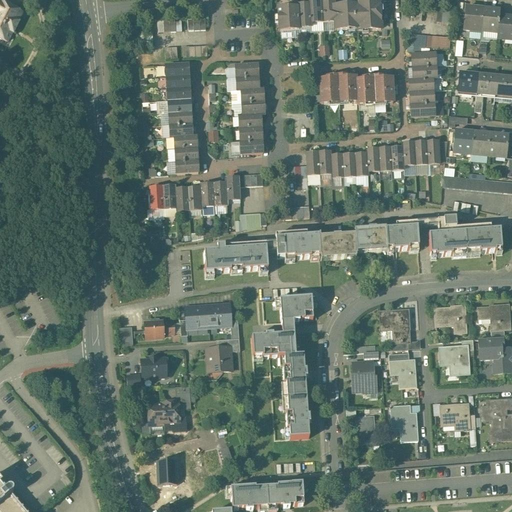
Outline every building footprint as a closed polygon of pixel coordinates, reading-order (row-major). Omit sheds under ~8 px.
[(322,23),(321,0),(308,1),(309,5),(310,28),(311,28),(311,24),(322,23)] [(335,22),(333,0),(321,0),(322,23),(334,23),(335,22)] [(333,0),(335,22),(334,23),(335,31),(358,29),(358,32),(380,31),(379,1),(356,2),(356,6),(334,7),(333,0)] [(0,41),(4,44),(10,34),(12,35),(18,25),(15,23),(20,14),(0,3),(0,41)] [(309,5),(297,6),(298,31),(298,30),(298,29),(310,28),(309,5)] [(298,31),(297,6),(285,6),(285,9),(277,10),(277,18),(277,23),(278,24),(278,32),(298,31)] [(482,10),(465,8),(464,16),(463,31),(469,32),(469,33),(480,34),(480,33),(482,10)] [(499,12),(482,10),(480,33),(497,34),(498,18),(499,12)] [(446,21),(446,11),(437,11),(436,21),(446,21)] [(511,18),(498,18),(497,34),(496,40),(511,41),(511,18)] [(486,44),(479,43),(478,54),(485,55),(486,44)] [(319,56),(329,56),(329,46),(319,47),(319,56)] [(434,55),(411,56),(412,69),(435,67),(434,55)] [(257,65),(235,66),(235,79),(258,78),(257,65)] [(188,66),(165,67),(166,79),(188,78),(188,66)] [(435,67),(412,69),(412,81),(432,80),(436,80),(435,67)] [(477,76),(459,74),(457,93),(476,95),(477,76)] [(496,78),(477,76),(476,95),(494,97),(496,78)] [(348,77),(337,78),(338,103),(348,102),(348,103),(356,103),(355,82),(355,79),(348,79),(348,77)] [(188,78),(166,79),(166,91),(189,89),(188,78)] [(258,78),(235,79),(236,92),(240,92),(258,91),(258,78)] [(326,81),(319,81),(320,105),(328,105),(328,104),(338,103),(337,78),(326,78),(326,81)] [(362,81),(355,82),(356,103),(356,106),(364,105),(364,104),(374,104),(373,78),(362,79),(362,81)] [(384,78),(373,78),(374,104),(384,103),(385,104),(393,104),(391,80),(384,80),(384,78)] [(511,79),(496,78),(494,97),(511,98),(511,79)] [(432,80),(412,81),(408,81),(409,94),(433,92),(432,80)] [(189,89),(166,91),(167,102),(190,101),(189,89)] [(258,91),(240,92),(241,105),(263,103),(262,91),(258,91)] [(433,92),(409,94),(410,106),(433,105),(433,92)] [(190,101),(167,102),(168,115),(190,114),(190,101)] [(482,103),(475,102),(474,113),(481,114),(482,103)] [(263,103),(241,105),(242,117),(260,116),(264,116),(263,103)] [(433,105),(410,106),(410,119),(434,117),(433,105)] [(190,114),(168,115),(169,127),(191,126),(190,114)] [(260,116),(242,117),(238,118),(238,130),(261,129),(260,116)] [(379,131),(390,131),(390,121),(379,121),(379,131)] [(191,126),(169,127),(169,139),(173,139),(192,138),(191,126)] [(261,129),(238,130),(239,143),(261,142),(261,129)] [(208,143),(218,143),(218,131),(208,131),(208,143)] [(473,133),(455,131),(452,154),(461,154),(461,152),(471,153),(470,155),(471,155),(473,133)] [(489,135),(473,133),(471,155),(478,156),(478,154),(487,154),(487,157),(489,135)] [(508,136),(489,135),(487,157),(496,158),(496,155),(505,156),(505,159),(506,159),(508,136)] [(192,138),(173,139),(174,151),(196,150),(196,138),(192,138)] [(261,142),(239,143),(240,156),(262,155),(261,142)] [(438,143),(425,144),(427,166),(439,165),(438,143)] [(401,145),(401,149),(403,167),(415,167),(413,144),(401,145)] [(425,144),(413,144),(415,167),(427,166),(425,144)] [(401,149),(389,150),(391,172),(403,171),(403,167),(401,149)] [(196,150),(174,151),(175,163),(197,162),(196,150)] [(389,150),(377,151),(379,173),(391,172),(389,150)] [(365,151),(366,155),(367,174),(367,173),(379,173),(377,151),(365,151)] [(330,153),(318,154),(319,176),(330,176),(331,176),(330,157),(330,153)] [(318,154),(305,155),(306,177),(319,176),(318,154)] [(366,155),(354,156),(355,178),(368,177),(367,173),(367,174),(366,155)] [(354,156),(342,157),(343,179),(355,178),(354,156)] [(342,157),(330,157),(331,176),(330,176),(331,180),(343,179),(342,157)] [(197,162),(175,163),(175,175),(198,174),(197,162)] [(511,184),(443,178),(442,188),(511,195),(511,184)] [(225,180),(225,185),(226,202),(239,201),(239,188),(238,179),(225,180)] [(200,186),(200,189),(201,208),(214,208),(213,185),(200,186)] [(225,185),(213,185),(214,208),(227,207),(226,202),(225,185)] [(174,188),(162,189),(163,211),(176,210),(175,191),(174,188)] [(162,189),(148,189),(150,211),(163,211),(162,189)] [(200,189),(187,190),(189,212),(201,211),(201,208),(200,189)] [(187,190),(175,191),(176,210),(176,213),(189,212),(187,190)] [(201,208),(201,211),(202,211),(202,217),(214,216),(214,208),(201,208)] [(265,215),(240,216),(241,233),(266,226),(265,215)] [(385,230),(385,231),(386,250),(386,252),(418,250),(417,236),(416,228),(402,229),(402,228),(395,228),(395,229),(385,230)] [(354,233),(354,236),(355,252),(365,251),(365,254),(381,253),(381,250),(386,250),(385,231),(375,232),(375,230),(367,230),(368,232),(354,233)] [(482,231),(464,233),(466,255),(501,252),(499,230),(489,231),(489,230),(482,230),(482,231)] [(438,235),(417,236),(418,250),(429,249),(429,258),(466,255),(464,233),(446,234),(446,233),(438,234),(438,235)] [(152,255),(166,254),(165,234),(155,234),(156,248),(151,249),(152,255)] [(297,239),(283,240),(284,261),(285,261),(285,258),(294,258),(294,260),(310,259),(310,257),(319,256),(319,258),(320,258),(318,236),(317,236),(317,237),(304,238),(304,236),(297,237),(297,239)] [(319,236),(318,236),(320,258),(320,261),(355,259),(355,252),(354,236),(353,237),(353,238),(340,239),(340,237),(332,237),(332,239),(319,240),(319,236)] [(242,272),(262,271),(267,270),(266,260),(264,260),(263,256),(266,256),(266,249),(252,250),(252,248),(244,249),(244,251),(224,252),(224,250),(217,251),(217,253),(203,254),(204,260),(206,260),(207,264),(204,264),(205,275),(230,273),(230,270),(241,269),(242,272)] [(278,324),(281,324),(292,323),(311,322),(311,313),(308,313),(308,308),(311,307),(311,299),(286,301),(277,302),(277,303),(279,302),(281,323),(278,323),(278,324)] [(229,306),(207,308),(208,329),(230,327),(230,322),(229,306)] [(489,308),(476,309),(477,320),(489,319),(490,333),(503,332),(510,331),(508,306),(489,307),(489,308)] [(450,309),(433,310),(435,328),(453,327),(454,335),(466,334),(464,307),(450,308),(450,309)] [(207,308),(184,309),(185,321),(186,331),(187,331),(208,329),(207,308)] [(407,312),(379,314),(380,332),(387,331),(394,331),(395,343),(395,345),(407,344),(408,344),(408,330),(407,312)] [(237,322),(230,322),(230,327),(231,341),(238,340),(237,322)] [(161,323),(143,323),(144,339),(161,339),(161,336),(161,325),(161,323)] [(282,336),(293,335),(292,323),(281,324),(282,336)] [(173,325),(161,325),(161,336),(173,336),(173,325)] [(119,345),(141,344),(140,332),(131,332),(131,328),(118,329),(119,345)] [(503,332),(490,333),(491,340),(502,339),(504,339),(503,332)] [(262,360),(281,358),(294,357),(294,345),(291,345),(290,336),(293,336),(293,335),(282,336),(282,337),(272,338),(272,336),(265,336),(265,338),(252,339),(252,338),(251,338),(252,360),(253,360),(253,358),(262,357),(262,360)] [(502,339),(491,340),(478,341),(479,361),(493,360),(494,375),(510,374),(509,349),(503,350),(502,339)] [(215,342),(215,350),(229,349),(229,353),(239,353),(238,340),(231,341),(215,342)] [(461,342),(461,348),(467,348),(467,352),(473,352),(472,341),(461,342)] [(395,343),(390,343),(390,352),(407,351),(407,344),(395,345),(395,343)] [(461,348),(438,349),(440,367),(453,367),(454,377),(469,376),(467,352),(467,348),(461,348)] [(215,350),(206,350),(206,360),(209,359),(210,372),(220,371),(223,373),(231,373),(229,353),(229,349),(215,350)] [(284,400),(286,399),(305,398),(306,398),(305,398),(304,379),(306,379),(305,371),(303,371),(302,358),(304,358),(304,357),(294,357),(281,358),(281,359),(284,359),(284,368),(282,369),(283,384),(285,384),(286,399),(284,399),(284,400)] [(165,358),(138,358),(138,376),(138,381),(165,381),(165,358)] [(408,361),(388,363),(389,374),(397,373),(399,390),(416,389),(415,372),(414,372),(413,361),(408,361)] [(353,381),(352,381),(352,393),(365,392),(365,388),(374,387),(374,380),(372,380),(371,364),(352,365),(353,381)] [(138,381),(138,376),(123,377),(123,389),(139,389),(138,381)] [(175,395),(176,404),(177,404),(178,411),(190,410),(189,394),(175,395)] [(286,439),(286,440),(308,439),(309,439),(309,438),(308,438),(307,424),(309,424),(309,417),(306,417),(305,398),(286,399),(287,414),(285,414),(286,430),(288,430),(289,439),(286,439)] [(486,408),(480,408),(480,423),(491,422),(491,427),(489,430),(489,439),(492,439),(496,442),(511,441),(511,436),(511,435),(511,433),(511,432),(511,427),(511,416),(506,416),(505,411),(511,410),(510,401),(486,402),(486,408)] [(162,405),(147,406),(149,427),(163,426),(179,424),(178,420),(178,411),(177,404),(176,404),(162,405)] [(467,406),(439,407),(440,425),(456,425),(456,432),(469,431),(468,417),(467,406)] [(409,407),(389,408),(390,416),(410,415),(409,407)] [(410,415),(390,416),(390,427),(399,427),(400,443),(417,442),(416,425),(415,426),(415,414),(410,415)] [(355,435),(354,435),(355,447),(367,446),(367,442),(377,441),(376,433),(375,433),(373,417),(354,419),(355,435)] [(183,419),(178,420),(179,424),(163,426),(163,432),(164,432),(171,432),(173,434),(184,433),(185,431),(185,421),(183,419)] [(228,449),(218,452),(224,469),(233,464),(228,449)] [(176,463),(155,464),(156,487),(177,486),(176,463)] [(0,485),(2,484),(0,481),(0,504),(11,495),(12,495),(12,494),(13,493),(13,492),(13,491),(12,490),(11,489),(10,489),(9,489),(8,489),(7,490),(5,491),(2,488),(0,485)] [(255,488),(230,490),(230,500),(233,500),(233,504),(231,504),(231,511),(232,511),(245,510),(245,511),(246,511),(252,511),(252,510),(267,509),(267,511),(267,509),(282,507),(282,510),(289,509),(289,507),(302,506),(302,508),(303,508),(303,500),(300,500),(300,496),(302,496),(302,485),(288,486),(277,487),(277,489),(266,490),(266,487),(265,487),(265,490),(255,490),(255,488)] [(0,504),(0,511),(25,511),(22,508),(11,495),(0,504)]
